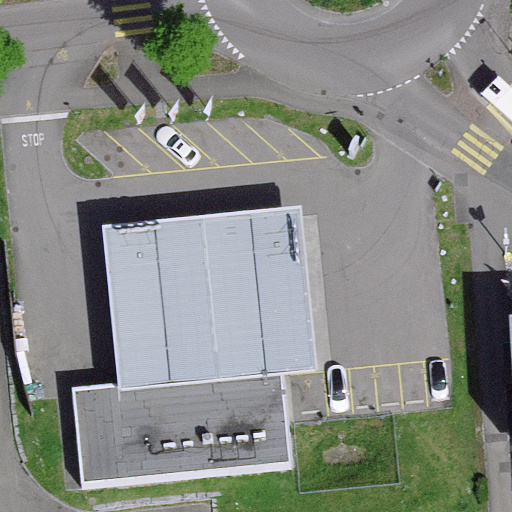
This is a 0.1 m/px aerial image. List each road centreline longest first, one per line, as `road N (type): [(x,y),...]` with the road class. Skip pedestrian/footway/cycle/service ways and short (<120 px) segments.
road 1 (primary): [(240,0),(265,30),(335,58),(408,37)]
road 2 (tertiary): [(408,37),(461,99),(511,139)]
